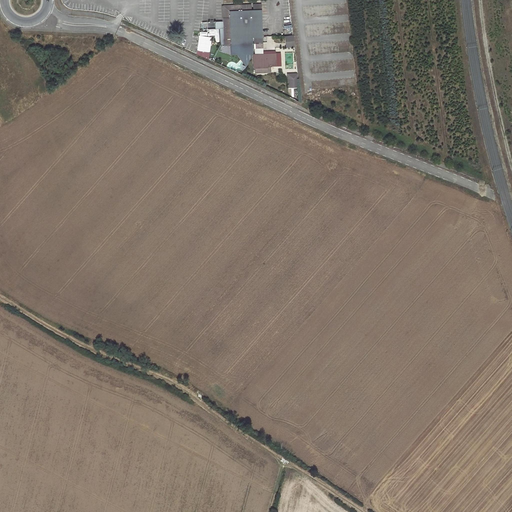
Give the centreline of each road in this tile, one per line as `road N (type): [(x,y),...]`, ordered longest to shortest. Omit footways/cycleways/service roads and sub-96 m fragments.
road 1 (track): [(361,511),(173,383),(81,345),(0,296)]
road 2 (track): [(511,164),(480,0)]
